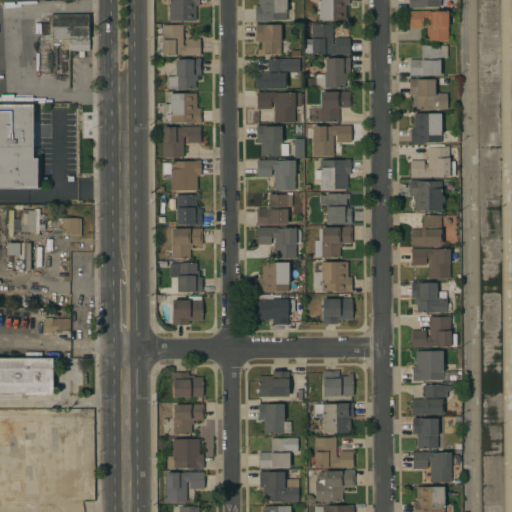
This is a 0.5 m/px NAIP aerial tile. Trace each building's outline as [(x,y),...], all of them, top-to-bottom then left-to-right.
[(199,0),(199,5),(195,5),(196,20),(169,21),(168,0),(199,0)] [(254,6),(259,6),(259,0),(286,0),(286,20),(271,20),(271,21),(254,21),(254,6)] [(348,0),(349,4),(345,4),(345,19),(318,20),(318,0),(348,0)] [(408,0),(446,0),(446,7),(424,6),(424,8),(408,7),(408,0)] [(426,42),(426,21),(422,21),(423,27),(409,27),(408,11),(429,11),(429,12),(433,12),(433,11),(446,11),(447,41),(426,42)] [(51,15),(88,15),(88,40),(89,40),(89,51),(69,51),(69,40),(51,40),(51,15)] [(257,50),(260,50),(260,40),(255,40),(255,25),(280,24),(280,54),(257,55),(257,50)] [(331,44),(335,44),(335,38),(349,38),(349,54),(329,54),(329,53),(324,53),(324,54),(311,54),(311,53),(305,53),(304,40),(311,39),(311,24),(331,24),(331,44)] [(182,45),(185,45),(185,39),(199,39),(200,55),(180,56),(180,54),(175,54),(175,55),(162,55),(161,25),(182,25),(182,45)] [(408,59),(421,59),(421,45),(424,44),(424,46),(446,45),(446,57),(439,57),(439,75),(408,75),(408,59)] [(200,75),(197,75),(197,80),(195,80),(195,88),(167,88),(166,77),(173,77),(175,75),(175,59),(188,59),(188,58),(200,58),(200,75)] [(350,73),(347,73),(347,79),(344,79),(345,87),(315,87),(315,74),(325,74),(325,58),(339,58),(350,58),(350,73)] [(255,73),(267,73),(267,59),(299,59),(299,72),(285,72),(286,88),(255,89),(255,73)] [(306,79),(314,79),(314,87),(306,87),(306,79)] [(409,79),(434,79),(434,93),(446,93),(446,109),(411,109),(411,104),(412,104),(412,95),(409,95),(409,79)] [(350,107),(340,107),(340,111),(338,111),(338,122),(308,122),(308,108),(319,108),(319,91),(350,91),(350,107)] [(274,123),(273,102),(270,102),(270,108),(256,108),(256,92),(275,92),(275,93),(300,92),(300,106),(294,106),(294,122),(274,123)] [(196,108),(201,108),(201,123),(199,123),(199,125),(186,125),(186,123),(161,123),(161,117),(157,114),(156,104),(169,104),(169,94),(196,93),(196,108)] [(31,159),(36,159),(36,188),(0,188),(0,105),(31,105),(31,159)] [(410,128),(413,128),(413,114),(440,113),(440,134),(440,143),(425,143),(410,143),(410,128)] [(350,125),(350,142),(336,142),(336,136),(333,136),(333,156),(312,156),(312,139),(305,139),(305,128),(312,128),(312,127),(330,126),(350,125)] [(187,136),(183,136),(183,158),(162,158),(162,140),(158,140),(158,129),(161,129),(161,126),(175,126),(175,127),(180,127),(180,126),(200,126),(200,143),(187,143),(187,136)] [(260,142),(256,142),(256,126),(264,126),(264,127),(281,126),(281,143),(287,143),(288,155),(281,155),(281,156),(260,156),(260,142)] [(409,160),(423,160),(423,164),(427,164),(427,146),(429,146),(429,145),(443,144),(443,146),(448,146),(449,161),(454,161),(454,176),(449,176),(449,177),(435,177),(435,176),(430,176),(430,178),(409,178),(409,160)] [(350,174),(346,174),(347,189),(319,189),(319,179),(314,179),(314,170),(319,170),(319,161),(341,160),(341,159),(350,159),(350,174)] [(200,175),(196,175),(197,190),(170,190),(170,174),(162,174),(162,163),(170,163),(170,162),(192,161),(200,160),(200,175)] [(274,170),(271,170),(271,176),(256,176),(256,160),(276,160),(276,161),(294,161),(294,190),(274,190),(274,170)] [(414,196),(409,196),(409,180),(417,180),(417,182),(441,181),(441,193),(440,193),(440,196),(441,196),(442,197),(443,200),(443,201),(442,203),(441,204),(441,209),(414,210),(414,196)] [(349,199),(345,199),(345,204),(347,204),(347,208),(351,208),(351,223),(326,224),(326,207),(327,207),(327,204),(319,204),(319,195),(326,195),(326,194),(349,193),(349,199)] [(256,209),(266,208),(266,206),(268,206),(268,194),(271,194),(271,195),(286,194),(286,196),(291,196),(291,206),(286,206),(287,224),(256,225),(256,209)] [(199,200),(195,200),(195,206),(197,206),(197,209),(201,209),(201,224),(176,225),(175,195),(199,195),(199,200)] [(34,211),(34,208),(38,208),(38,233),(33,233),(33,232),(20,232),(20,224),(21,224),(22,210),(34,211)] [(410,229),(422,229),(422,215),(440,215),(440,245),(410,245),(410,229)] [(80,236),(69,236),(69,233),(62,233),(62,230),(57,230),(57,227),(61,227),(61,226),(58,226),(57,221),(61,221),(61,226),(62,226),(62,218),(78,218),(78,219),(80,219),(80,236)] [(275,258),(274,238),(270,238),(270,244),(256,244),(256,228),(277,227),(277,229),(282,229),(282,227),(295,227),(296,258),(275,258)] [(351,243),(341,243),(341,247),(339,247),(339,257),(321,257),(321,228),(351,227),(351,243)] [(202,244),(192,244),(192,249),(189,249),(190,258),(171,258),(171,229),(201,228),(202,244)] [(19,243),(24,243),(24,245),(24,247),(23,259),(19,259),(19,256),(6,255),(6,243),(19,243)] [(428,258),(425,258),(425,265),(411,265),(410,248),(431,248),(431,249),(449,249),(449,279),(428,279),(428,258)] [(347,277),(351,277),(351,292),(321,292),(321,290),(312,290),(312,271),(320,272),(320,262),(347,262),(347,277)] [(196,271),(198,271),(198,277),(202,277),(202,293),(177,293),(176,276),(171,277),(171,263),(196,263),(196,271)] [(257,278),(261,278),(261,263),(288,263),(288,292),(269,292),(257,292),(257,278)] [(416,304),(414,304),(414,298),(410,298),(410,282),(418,282),(418,284),(435,283),(435,292),(445,292),(445,298),(446,298),(446,303),(450,303),(450,310),(446,310),(446,312),(416,312),(416,304)] [(287,324),(271,325),(271,319),(262,319),(262,323),(257,323),(257,299),(271,299),(278,299),(278,294),(285,294),(285,299),(294,299),(294,312),(291,312),(292,321),(287,322),(287,324)] [(187,300),(187,296),(200,296),(200,300),(201,300),(202,321),(187,321),(187,325),(172,325),(172,300),(187,300)] [(337,320),(337,324),(321,324),(321,299),(337,299),(351,299),(351,320),(337,320)] [(424,330),(424,337),(429,336),(428,316),(449,316),(449,333),(455,333),(456,345),(431,346),(431,347),(412,347),(411,330),(424,330)] [(43,318),(52,318),(52,319),(69,319),(69,332),(51,332),(51,334),(43,334),(43,318)] [(415,366),(415,351),(442,351),(442,380),(427,380),(427,381),(411,381),(411,366),(415,366)] [(0,358),(52,358),(52,396),(23,396),(23,394),(0,394),(0,358)] [(338,370),(338,376),(347,376),(347,373),(352,373),(352,396),(338,396),(322,396),(322,371),(338,370)] [(272,375),(272,372),(288,371),(288,379),(287,379),(287,396),(272,396),(258,397),(258,376),(272,375)] [(188,372),(188,375),(194,375),(194,377),(201,377),(202,397),(188,397),(173,397),(173,388),(172,388),(172,372),(188,372)] [(411,399),(422,399),(422,396),(423,396),(423,385),(441,385),(450,385),(450,391),(446,391),(446,398),(442,398),(442,414),(426,414),(426,415),(411,415),(411,399)] [(353,418),(348,418),(348,420),(349,420),(350,430),(348,430),(348,433),(322,433),(322,417),(313,417),(313,405),(322,405),(322,404),(337,404),(337,402),(353,402),(353,418)] [(203,420),(193,420),(193,424),(191,424),(191,434),(172,434),(172,404),(203,404),(203,420)] [(263,420),(258,420),(258,404),(283,404),(283,419),(283,421),(290,421),(290,432),(283,432),(283,434),(263,434),(263,420)] [(416,434),(412,434),(412,418),(436,418),(436,434),(437,434),(437,448),(416,448),(416,434)] [(258,452),(270,452),(270,437),(273,437),(273,438),(297,438),(297,452),(288,452),(289,467),(258,468),(258,452)] [(353,468),(333,468),(333,467),(314,467),(314,437),(335,437),(335,458),(339,458),(339,451),(353,451),(353,468)] [(199,454),(202,454),(202,469),(188,469),(188,468),(166,468),(166,457),(172,457),(172,439),(199,439),(199,454)] [(429,462),(426,462),(426,468),(412,469),(412,452),(431,452),(431,453),(437,453),(437,452),(450,452),(450,482),(430,482),(429,462)] [(353,487),(343,487),(343,491),(341,491),(341,501),(315,501),(315,503),(306,503),(306,495),(314,495),(314,481),(318,481),(318,472),(322,472),(322,471),(353,470),(353,487)] [(298,486),(297,486),(297,502),(283,502),(283,501),(263,501),(263,487),(258,487),(258,471),(283,471),(283,479),(298,479),(298,486)] [(189,489),(189,482),(185,482),(186,502),(165,502),(165,483),(163,483),(162,477),(165,477),(165,472),(178,472),(178,473),(183,473),(183,472),(203,472),(203,488),(189,489)] [(413,511),(413,502),(416,502),(416,487),(442,486),(443,498),(443,511),(413,511)]
